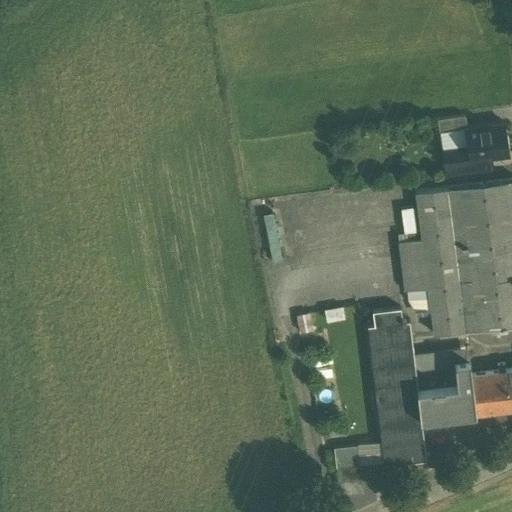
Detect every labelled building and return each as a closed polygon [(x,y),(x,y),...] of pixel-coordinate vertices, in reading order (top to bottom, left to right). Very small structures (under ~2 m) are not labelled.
[(464,115),(438,119),(439,132),(464,129),(464,128),(466,128),(464,115)] [(466,128),(464,128),(464,129),(466,144),(469,159),(508,153),(504,123),(466,128)] [(466,144),(442,147),(445,173),(465,170),(463,159),(469,159),(466,144)] [(511,178),(448,186),(466,329),(511,323),(511,178)] [(448,186),(415,190),(420,231),(421,237),(406,239),(398,240),(404,289),(428,286),(433,333),(466,329),(448,186)] [(420,231),(406,233),(406,239),(421,237),(420,231)] [(400,306),(372,309),(374,323),(405,320),(404,315),(401,316),(400,306)] [(374,323),(367,324),(383,459),(383,463),(426,458),(421,418),(420,418),(415,372),(415,371),(409,319),(405,320),(374,323)] [(469,360),(454,362),(455,366),(415,371),(415,372),(420,418),(421,418),(511,406),(511,368),(505,369),(504,363),(497,364),(498,370),(470,374),(469,360)] [(357,444),(333,447),(336,470),(360,468),(359,462),(357,444)] [(383,459),(359,462),(360,468),(362,486),(386,483),(383,463),(383,459)] [(360,468),(336,470),(339,494),(363,492),(362,486),(360,468)]
